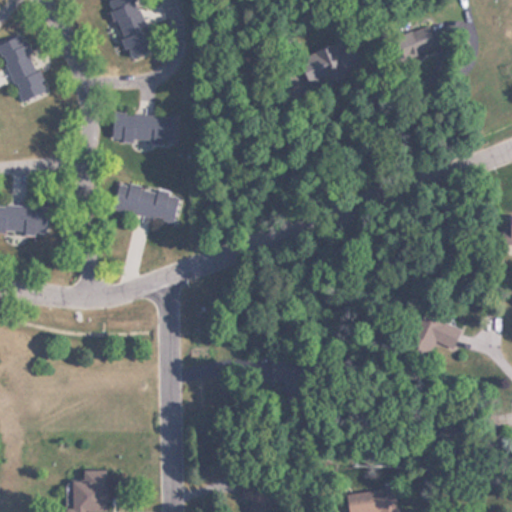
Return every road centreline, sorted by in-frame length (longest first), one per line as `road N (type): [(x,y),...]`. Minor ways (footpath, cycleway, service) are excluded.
road 1 (residential): [(511,148),(123,291),(0,291)]
road 2 (residential): [(95,295),(80,82),(68,36),(43,0)]
road 3 (residential): [(172,511),(171,277)]
road 4 (residential): [(80,82),(143,81),(171,66),(177,36),(169,0)]
